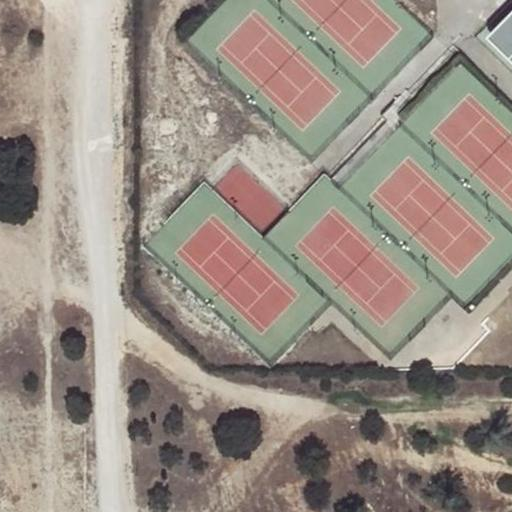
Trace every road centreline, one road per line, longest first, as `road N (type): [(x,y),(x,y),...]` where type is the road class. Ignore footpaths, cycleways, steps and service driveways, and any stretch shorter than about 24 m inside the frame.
road 1 (unclassified): [(98,0),(112,511)]
road 2 (track): [(106,317),(207,384),(311,411),(511,411)]
